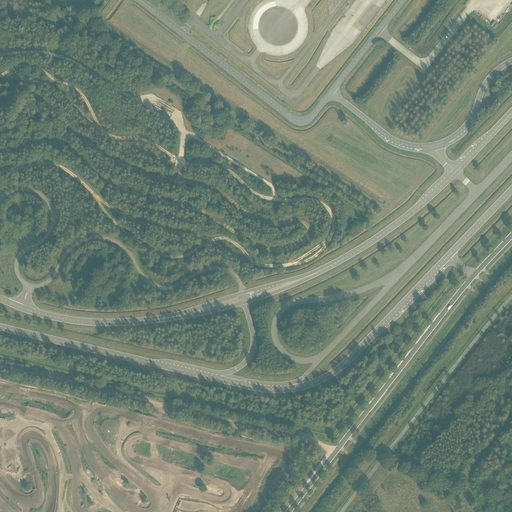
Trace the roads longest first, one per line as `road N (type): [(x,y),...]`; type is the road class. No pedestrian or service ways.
road 1 (track): [(0,170),(52,163),(146,225),(202,238),(248,262),(283,265),(325,247),(334,227),(324,202),(263,197),(229,171),(190,164)]
road 2 (track): [(0,150),(72,147),(106,179),(191,205),(267,251),(304,242),(304,222),(258,221),(204,185),(178,182)]
road 3 (tertiary): [(288,511),(511,235)]
road 4 (track): [(344,451),(0,366)]
road 5 (track): [(511,254),(304,511)]
road 6 (track): [(181,161),(126,149),(107,136),(83,97),(42,71),(21,66),(0,75)]
road 7 (track): [(181,161),(152,143),(107,136),(47,84),(0,77)]
road 8 (track): [(98,198),(109,218),(158,254),(182,257),(220,238),(258,264)]
road 9 (track): [(162,179),(78,136),(47,102),(0,94)]
road 10 (track): [(0,357),(154,395),(164,407)]
